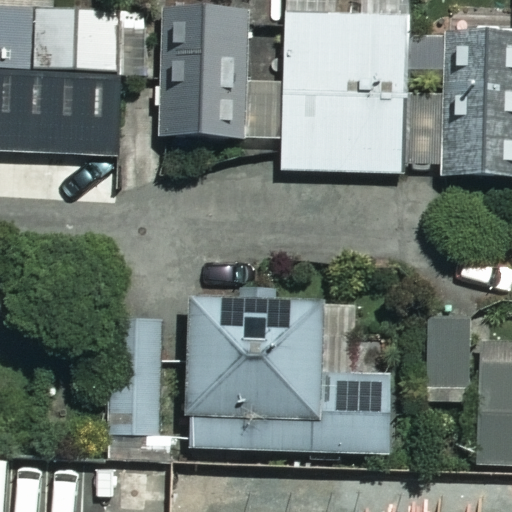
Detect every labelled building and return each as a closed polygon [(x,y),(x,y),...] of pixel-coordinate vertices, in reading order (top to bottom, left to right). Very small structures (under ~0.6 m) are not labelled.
[(0,0),(0,40),(81,41),(81,0),(0,0)] [(241,11),(169,9),(166,139),(237,141),(241,11)] [(452,175),(452,37),(408,37),(408,18),(287,18),(286,174),(452,175)] [(511,36),(452,37),(452,175),(511,174),(511,36)] [(323,302),(191,301),(190,454),(394,455),(394,381),(322,380),(323,302)] [(171,321),(114,320),(111,439),(168,440),(171,321)] [(511,357),(482,357),(478,468),(511,469),(511,357)]
